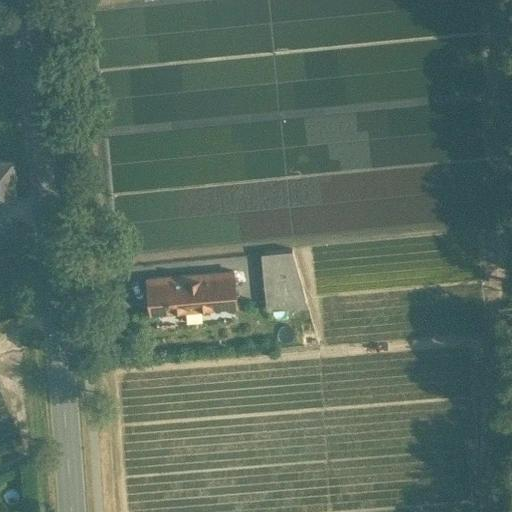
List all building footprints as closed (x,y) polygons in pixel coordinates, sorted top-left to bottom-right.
[(154,59),(271,51),(268,4),(245,6),(244,0),(199,0),(138,5),(141,46),(153,45),(154,59)] [(412,0),(405,17),(403,0),(248,0),(270,9),(273,51),(255,52),(274,60),(277,51),(302,49),(305,91),(332,88),(333,104),(408,97),(408,89),(399,86),(398,69),(406,69),(405,58),(412,40),(415,74),(426,47),(424,46),(431,29),(437,32),(474,29),(471,0),(436,0),(434,5),(421,0),(412,0)] [(13,156),(0,156),(0,199),(16,199),(13,156)] [(292,248),(265,251),(270,303),(306,299),(292,248)] [(233,269),(147,277),(150,311),(236,303),(233,269)]
